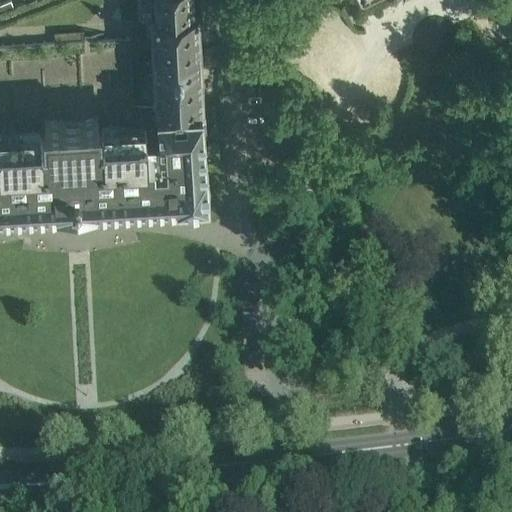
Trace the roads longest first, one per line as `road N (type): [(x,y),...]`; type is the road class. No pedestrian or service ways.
road 1 (secondary): [(0,484),(287,458)]
road 2 (residential): [(0,231),(169,222),(238,239)]
road 3 (residential): [(238,239),(223,0)]
road 4 (residential): [(238,239),(268,260),(287,458)]
road 5 (secondary): [(287,458),(511,429)]
